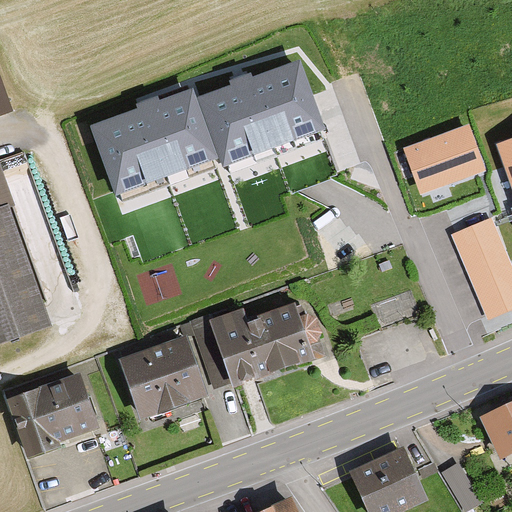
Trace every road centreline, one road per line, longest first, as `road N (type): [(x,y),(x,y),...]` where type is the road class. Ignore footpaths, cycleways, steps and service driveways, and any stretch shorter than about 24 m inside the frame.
road 1 (secondary): [(288,451),(511,357)]
road 2 (secondary): [(122,511),(288,451)]
